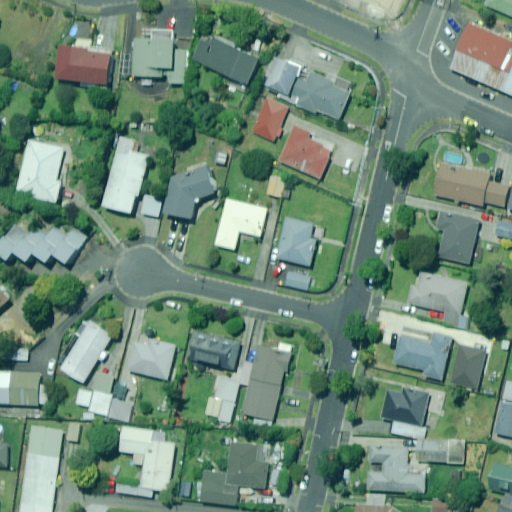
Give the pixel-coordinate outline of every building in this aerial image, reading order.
[(511,0),(484,0),(489,2),(487,6),(511,16),(511,0)] [(511,39),(475,23),(454,68),(511,94),(511,39)] [(177,50),(177,33),(141,31),(141,41),(136,41),(135,55),(122,54),(121,77),(171,79),(171,85),(187,86),(189,51),(177,50)] [(263,59),(216,38),(205,34),(193,61),(251,86),(263,59)] [(91,42),(78,40),(77,49),(62,47),(58,81),(85,84),(85,88),(110,91),(114,54),(90,51),(91,42)] [(299,67),(282,59),(269,88),(291,98),(299,80),(303,81),(293,104),(318,115),(319,112),(342,121),(353,94),(337,87),(338,83),(299,67)] [(289,109),(267,100),(252,133),(275,143),(289,109)] [(322,180),(335,151),(312,141),(314,137),(295,128),(280,162),(322,180)] [(136,142),(121,138),(105,208),(134,215),(138,197),(141,197),(150,157),(134,153),(136,142)] [(65,149),(28,142),(17,195),(60,204),(64,182),(58,181),(65,149)] [(511,188),(511,179),(444,164),(437,196),(486,208),(487,204),(507,209),(511,188)] [(217,196),(209,169),(186,174),(174,177),(165,214),(194,221),(199,201),(217,196)] [(287,180),(273,176),(268,196),(283,199),(287,180)] [(164,199),(146,196),(143,215),(160,218),(164,199)] [(269,211),(229,200),(217,246),(237,251),(242,233),(263,238),(269,211)] [(87,239),(72,230),(28,201),(0,244),(0,256),(10,263),(16,254),(30,263),(35,255),(50,264),(55,256),(70,266),(87,239)] [(482,222),(443,213),(438,230),(447,232),(441,258),(472,265),(482,222)] [(316,225),(289,219),(282,247),(276,246),(273,258),(313,268),(319,241),(312,240),(316,225)] [(313,278),(291,273),(287,287),(310,292),(313,278)] [(470,285),(424,274),(422,281),(421,288),(414,287),(410,305),(448,313),(445,324),(465,329),(468,318),(463,317),(470,285)] [(0,308),(10,301),(0,289),(0,308)] [(115,338),(85,319),(68,345),(75,350),(62,370),(85,385),(115,338)] [(403,334),(397,361),(431,369),(429,379),(445,383),(456,336),(438,332),(436,342),(403,334)] [(242,345),(195,333),(189,358),(236,370),(242,345)] [(178,347),(139,337),(129,371),(168,382),(178,347)] [(464,343),(455,383),(482,389),(491,350),(464,343)] [(295,347),(282,344),(280,352),(261,347),(243,414),(274,422),(295,347)] [(0,361),(27,362),(28,347),(0,346),(0,361)] [(40,386),(41,374),(0,372),(0,405),(47,407),(48,387),(40,386)] [(241,384),(221,380),(217,397),(212,396),(207,416),(220,419),(219,422),(231,424),(241,384)] [(407,392),(392,389),(386,417),(427,427),(435,392),(408,386),(407,392)] [(112,397),(95,393),(90,412),(107,417),(112,397)] [(133,405),(114,401),(110,419),(129,423),(133,405)] [(511,435),(511,403),(507,402),(499,432),(511,435)] [(427,438),(429,428),(395,420),(392,433),(422,438),(421,461),(468,463),(469,440),(427,438)] [(81,426),(70,424),(67,442),(78,444),(81,426)] [(52,511),(64,431),(32,427),(19,511),(52,511)] [(171,493),(177,445),(166,443),(167,434),(156,432),(125,428),(122,453),(147,456),(143,489),(171,493)] [(265,446),(232,443),(229,475),(206,473),(203,504),(239,507),(240,488),(268,490),(270,464),(263,464),(265,446)] [(411,448),(373,445),(372,463),(386,464),(385,474),(371,473),(370,491),(427,494),(429,474),(410,473),(411,448)] [(505,494),(511,495),(511,464),(511,467),(498,464),(492,491),(505,494)] [(511,511),(511,496),(509,495),(501,511),(511,511)] [(467,511),(468,499),(435,498),(434,511),(467,511)]
